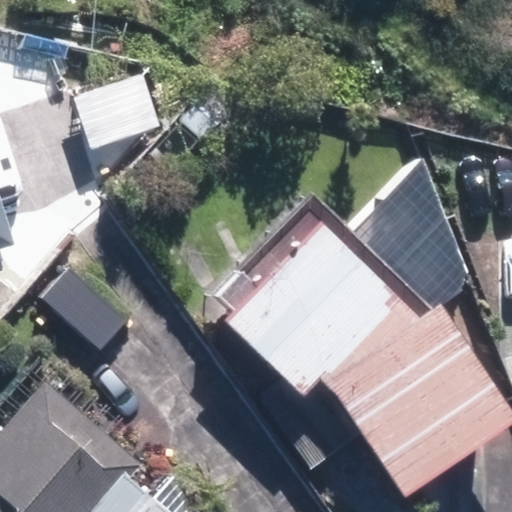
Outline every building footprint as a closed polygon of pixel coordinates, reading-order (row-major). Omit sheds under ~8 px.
[(158,134),(140,75),(75,94),(93,153),(158,134)] [(268,382),(249,395),(302,470),(361,435),(402,497),(511,422),(511,409),(442,309),(470,285),(421,162),(349,232),(301,193),(198,295),(212,309),(203,319),(268,382)] [(0,180),(0,251),(20,245),(0,180)] [(126,319),(68,268),(42,298),(100,348),(126,319)] [(188,511),(187,511),(186,511),(161,511),(122,478),(133,465),(36,381),(0,421),(0,511),(188,511)]
